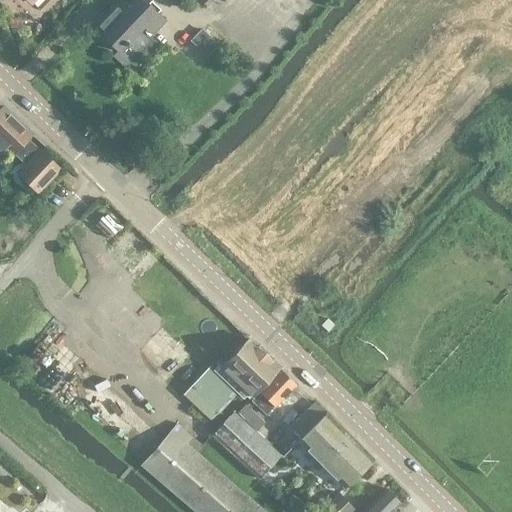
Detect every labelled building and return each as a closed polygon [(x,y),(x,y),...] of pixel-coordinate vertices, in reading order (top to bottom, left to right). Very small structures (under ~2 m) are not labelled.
[(118,1),(92,28),(118,52),(113,57),(131,74),(160,43),(151,35),(165,20),(143,0),(134,0),(126,9),(118,1)] [(208,53),(219,42),(204,27),(193,38),(208,53)] [(38,153),(25,141),(31,134),(3,106),(0,108),(0,151),(1,152),(3,149),(11,156),(16,150),(29,163),(18,174),(37,192),(59,169),(40,151),(38,153)] [(244,335),(162,255),(136,281),(138,283),(132,290),(166,323),(172,316),(219,361),(244,335)] [(248,339),(216,372),(247,402),(279,369),(248,339)] [(202,369),(179,393),(216,429),(232,411),(239,405),(202,369)] [(265,415),(292,386),(295,383),(280,369),(250,400),(265,415)] [(373,459),(326,413),(315,401),(290,426),(301,437),(298,441),(344,487),(373,459)] [(245,402),(238,410),(257,427),(264,419),(245,402)] [(280,455),(232,411),(216,429),(211,435),(258,479),(280,455)] [(265,511),(196,452),(202,445),(177,424),(141,464),(196,511),(265,511)] [(389,511),(398,504),(399,503),(385,488),(361,511),(389,511)] [(352,511),(355,510),(339,493),(319,511),(352,511)]
